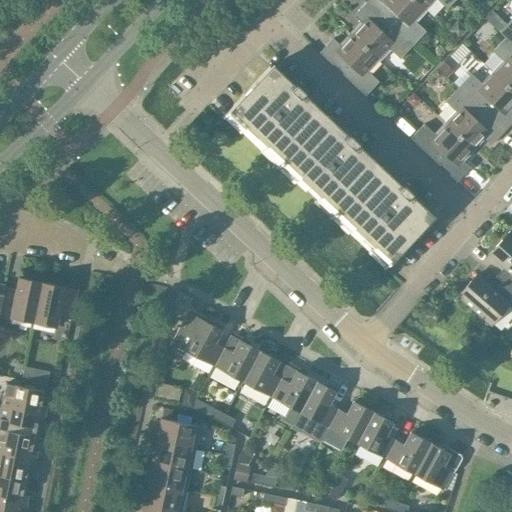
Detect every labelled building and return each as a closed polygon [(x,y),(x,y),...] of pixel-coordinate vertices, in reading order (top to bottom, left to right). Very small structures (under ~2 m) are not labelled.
[(367,0),(367,1),(413,45),(423,33),(412,23),(425,9),(415,0),(367,0)] [(442,0),(449,6),(454,0),(415,0),(425,9),(433,0),(442,0)] [(402,56),(413,45),(367,1),(354,15),(361,22),(350,33),(378,59),(391,46),(402,56)] [(511,43),(511,21),(510,20),(499,32),(504,37),(505,37),(511,43)] [(378,59),(350,33),(340,45),(332,38),(319,52),(365,95),(376,83),(365,73),(378,59)] [(492,72),(511,90),(511,43),(505,37),(504,37),(494,48),(505,59),(492,72)] [(278,165),(324,118),(301,96),(305,92),(296,83),(292,87),(269,66),(225,113),(242,130),(241,130),(262,150),(262,149),(278,165)] [(511,106),(511,90),(492,72),(480,86),(468,75),(458,87),(504,130),(511,121),(511,112),(509,110),(511,106)] [(445,123),(473,149),(483,137),(491,144),(504,130),(458,87),(447,99),(458,109),(445,123)] [(324,118),(278,165),(295,180),(294,181),(314,201),(315,200),(331,216),(377,167),(355,146),(359,142),(350,133),(346,138),(324,118)] [(473,149),(445,123),(433,136),(421,126),(410,138),(456,181),(470,167),(462,160),(473,149)] [(399,188),(377,167),(331,216),(348,232),(347,232),(367,252),(369,250),(386,266),(431,218),(409,197),(413,192),(403,184),(399,188)] [(511,289),(511,237),(507,233),(488,254),(503,267),(495,276),(503,282),(511,289)] [(511,289),(503,282),(495,291),(476,274),(458,295),(490,324),(507,304),(511,307),(511,289)] [(0,303),(0,319),(10,322),(11,316),(33,321),(41,282),(18,277),(16,289),(3,286),(0,303)] [(41,282),(33,321),(56,326),(58,313),(71,316),(77,289),(41,282)] [(213,365),(223,347),(214,342),(221,330),(213,325),(214,322),(192,310),(189,309),(187,311),(170,343),(170,346),(171,348),(183,354),(185,350),(213,365)] [(223,347),(213,365),(242,381),(259,350),(239,339),(232,352),(223,347)] [(242,381),(271,396),(287,365),(278,360),(259,350),(242,381)] [(271,396),(290,406),(284,419),(292,424),(316,381),(296,370),(287,365),(271,396)] [(320,442),(321,439),(337,409),(329,404),(335,391),(316,381),(292,424),(291,426),(320,442)] [(1,406),(44,414),(46,405),(41,404),(43,390),(6,383),(1,406)] [(185,388),(183,395),(182,405),(192,407),(196,390),(185,388)] [(346,413),(337,409),(321,439),(340,450),(347,437),(356,442),(373,411),(353,401),(346,413)] [(1,406),(0,409),(0,428),(34,436),(37,422),(42,423),(44,414),(1,406)] [(220,421),(224,413),(214,407),(210,416),(220,421)] [(356,442),(384,458),(394,439),(386,434),(392,422),(373,411),(356,442)] [(235,419),(224,413),(220,421),(230,427),(235,419)] [(152,439),(195,448),(199,426),(160,418),(158,431),(154,430),(152,439)] [(0,452),(35,459),(37,450),(31,449),(34,436),(0,428),(0,452)] [(384,458),(413,473),(430,442),(410,431),(403,444),(394,439),(384,458)] [(229,434),(225,454),(232,456),(235,437),(229,434)] [(190,469),(195,448),(152,439),(150,448),(154,449),(151,461),(190,469)] [(430,442),(413,473),(442,489),(452,471),(454,473),(461,459),(461,456),(460,454),(450,449),(448,452),(430,442)] [(0,475),(25,480),(28,467),(33,468),(35,459),(0,452),(0,475)] [(232,456),(225,454),(222,465),(230,467),(232,456)] [(186,490),(190,469),(151,461),(149,473),(145,472),(143,481),(186,490)] [(263,484),(265,475),(253,472),(251,482),(263,484)] [(339,474),(333,484),(341,489),(347,478),(339,474)] [(25,480),(0,475),(0,498),(25,504),(27,495),(22,494),(25,480)] [(276,477),(265,475),(263,484),(274,486),(276,477)] [(182,511),(186,490),(143,481),(141,490),(145,491),(142,503),(182,511)] [(217,484),(215,496),(223,498),(225,486),(217,484)] [(341,489),(333,484),(328,495),(336,499),(341,489)] [(232,485),(230,493),(242,495),(244,488),(232,485)] [(273,502),(275,495),(264,492),(262,500),(273,502)] [(275,495),(273,502),(271,511),(282,511),(284,505),(285,505),(286,497),(275,495)] [(223,498),(215,496),(213,507),(221,509),(223,498)] [(23,511),(25,504),(0,498),(0,511),(18,511),(20,511),(23,511)] [(383,507),(394,511),(398,502),(386,498),(383,507)] [(316,511),(317,503),(306,501),(304,509),(316,511)] [(398,502),(394,511),(397,511),(406,511),(409,506),(398,502)] [(181,511),(182,511),(142,503),(140,511),(181,511)] [(327,511),(329,506),(317,503),(316,511),(318,511),(327,511)]
